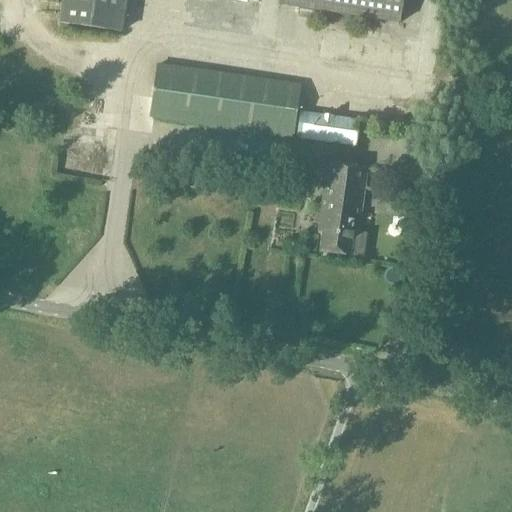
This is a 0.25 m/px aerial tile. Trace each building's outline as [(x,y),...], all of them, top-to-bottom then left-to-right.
[(227,0),(259,5),(260,0),(62,0),(58,26),(122,36),(127,0),(227,0)] [(279,0),(278,7),(398,25),(401,0),(279,0)] [(89,45),(89,33),(57,34),(58,46),(89,45)] [(293,142),(301,87),(158,66),(150,121),(293,142)] [(300,113),(297,142),(352,150),(356,121),(300,113)] [(366,236),(358,235),(367,171),(327,165),(317,234),(322,235),(321,254),(350,258),(350,257),(363,259),(366,236)]
